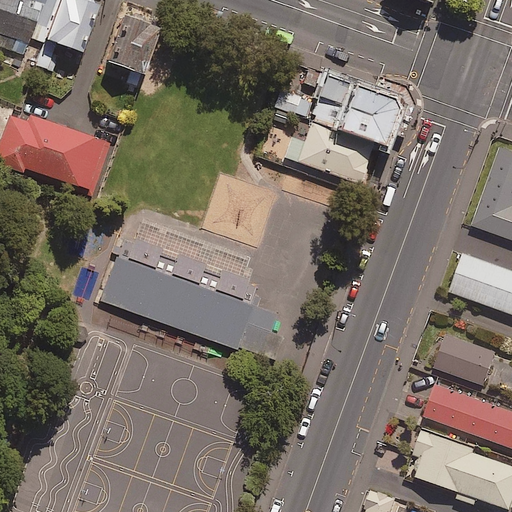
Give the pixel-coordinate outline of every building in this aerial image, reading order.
[(0,0),(0,47),(24,56),(31,35),(47,41),(61,0),(0,0)] [(98,2),(91,0),(61,0),(47,41),(81,52),(98,2)] [(159,25),(121,12),(105,59),(143,72),(159,25)] [(391,96),(324,74),(308,122),(373,143),(381,146),(395,108),(391,96)] [(277,89),(271,106),(308,119),(313,102),(277,89)] [(108,150),(14,114),(0,149),(0,163),(24,173),(26,168),(92,193),(108,150)] [(373,143),(308,122),(295,162),(359,183),(373,143)] [(511,139),(511,140),(480,221),(511,233),(511,139)] [(511,261),(476,247),(460,287),(511,306),(511,261)] [(297,314),(125,253),(106,304),(278,366),(297,314)] [(505,346),(460,330),(447,364),(492,381),(505,346)] [(511,401),(450,378),(437,411),(511,439),(511,401)] [(511,456),(442,429),(425,471),(511,504),(511,456)] [(405,511),(409,501),(383,491),(375,511),(405,511)]
